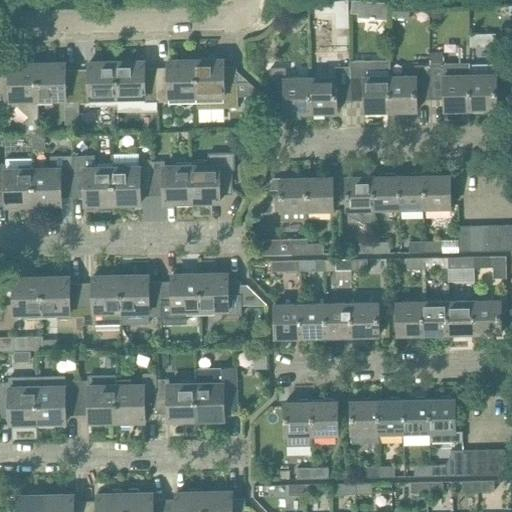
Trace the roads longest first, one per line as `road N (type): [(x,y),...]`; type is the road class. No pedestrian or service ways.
road 1 (residential): [(252,0),(232,19),(0,23)]
road 2 (residential): [(249,454),(0,458)]
road 3 (residential): [(267,142),(511,139)]
road 4 (residential): [(243,238),(0,242)]
road 5 (residential): [(272,369),(511,362)]
